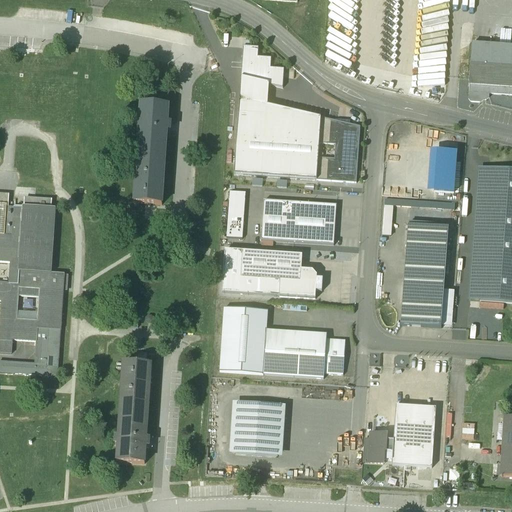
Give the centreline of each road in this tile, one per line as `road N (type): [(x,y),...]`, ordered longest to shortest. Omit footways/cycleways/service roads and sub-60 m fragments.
road 1 (residential): [(380,105),(367,329),(388,344),(511,354)]
road 2 (residential): [(216,0),(330,86),(380,105)]
road 3 (residential): [(380,105),(511,133)]
